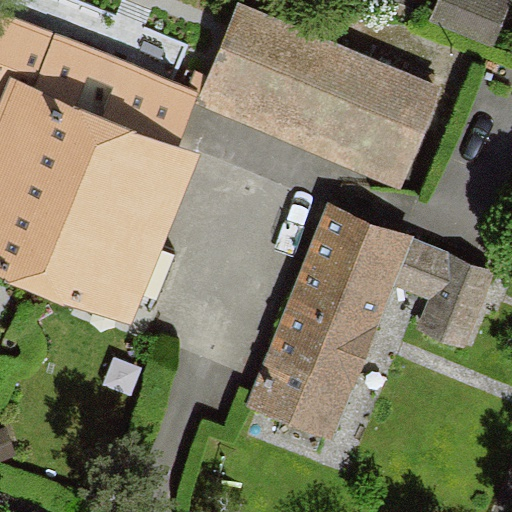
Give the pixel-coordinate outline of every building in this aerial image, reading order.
[(481,29),(494,0),(452,0),(446,14),(481,29)] [(403,157),(434,82),(248,5),(216,80),(403,157)] [(0,77),(23,20),(0,10),(0,77)] [(105,113),(173,142),(195,90),(57,34),(35,86),(105,113)] [(0,249),(42,267),(105,113),(35,86),(30,83),(0,157),(0,249)] [(142,234),(178,144),(173,142),(105,113),(42,267),(117,297),(142,234)] [(407,237),(408,234),(334,205),(299,290),(374,320),(392,274),(407,237)] [(489,270),(407,237),(392,274),(475,308),(489,270)] [(331,428),(374,320),(299,290),(265,378),(257,397),(331,428)]
